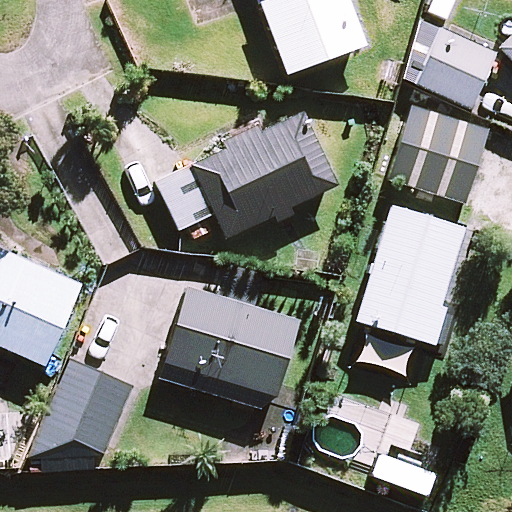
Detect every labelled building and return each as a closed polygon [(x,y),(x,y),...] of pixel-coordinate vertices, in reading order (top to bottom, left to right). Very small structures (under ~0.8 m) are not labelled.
[(286,74),(367,46),(350,0),(265,0),(260,2),(286,74)] [(445,29),(418,84),(472,110),(499,54),(445,29)] [(511,33),(499,46),(511,59),(511,33)] [(466,203),(491,128),(414,104),(390,179),(466,203)] [(214,213),(226,238),(274,216),(277,222),(296,213),(293,207),(340,184),(304,108),(263,128),(259,120),(222,138),(226,146),(190,163),(214,213)] [(214,213),(190,163),(155,179),(179,230),(214,213)] [(467,227),(393,204),(357,320),(437,344),(449,307),(443,305),(467,227)] [(0,347),(51,370),(87,288),(0,249),(0,347)] [(283,400),(306,324),(194,291),(167,384),(266,413),(283,400)] [(33,462),(110,459),(139,391),(76,363),(47,431),(33,462)]
